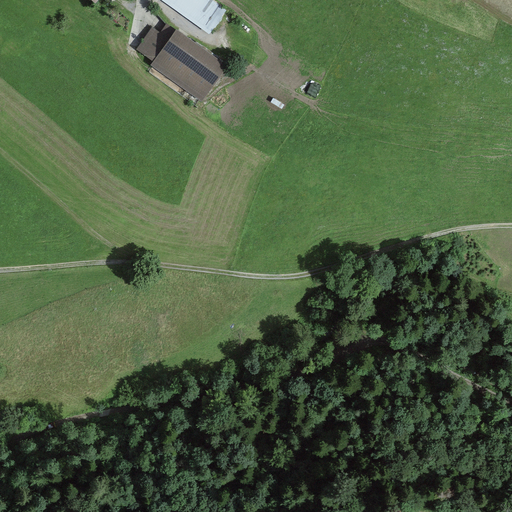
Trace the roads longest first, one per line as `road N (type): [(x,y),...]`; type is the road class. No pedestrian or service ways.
road 1 (track): [(0,444),(98,413),(278,379),(375,338),(398,342),(511,403)]
road 2 (track): [(511,225),(434,233),(272,278),(149,263)]
road 3 (track): [(257,511),(373,365),(406,347)]
road 4 (track): [(136,261),(0,270)]
